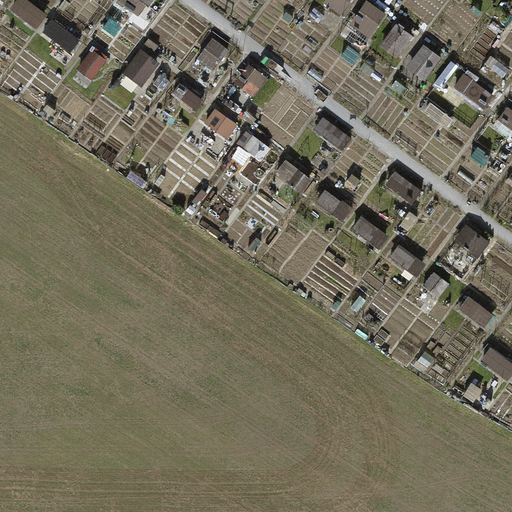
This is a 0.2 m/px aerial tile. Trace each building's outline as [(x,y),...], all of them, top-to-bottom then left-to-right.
[(46,16),(23,0),(18,0),(10,11),(36,30),(46,16)] [(154,0),(122,0),(118,6),(131,15),(142,0),(151,6),(154,0)] [(351,0),(326,0),(325,2),(341,14),(351,0)] [(387,15),(369,1),(353,24),(371,37),(387,15)] [(72,12),(67,8),(62,14),(67,18),(72,12)] [(80,40),(52,19),(44,31),(72,51),(80,40)] [(414,37),(398,25),(383,46),(399,57),(414,37)] [(196,62),(211,73),(229,49),(213,38),(196,62)] [(444,59),(426,46),(411,67),(429,80),(444,59)] [(105,62),(91,51),(69,81),(84,92),(105,62)] [(160,64),(141,51),(123,75),(142,89),(160,64)] [(236,86),(253,97),(266,77),(250,66),(236,86)] [(498,96),(466,74),(455,90),(486,112),(498,96)] [(201,99),(180,84),(171,96),(192,112),(201,99)] [(454,118),(432,102),(428,108),(449,124),(454,118)] [(511,112),(505,107),(494,122),(511,134),(511,112)] [(238,127),(212,109),(204,120),(229,138),(238,127)] [(322,117),(313,129),(340,148),(348,136),(322,117)] [(262,160),(271,147),(246,129),(236,142),(262,160)] [(275,178),(299,193),(310,178),(287,163),(275,178)] [(423,193),(396,173),(387,185),(414,205),(423,193)] [(349,208),(324,189),(314,202),(340,221),(349,208)] [(389,237),(363,218),(354,232),(380,250),(389,237)] [(491,242),(465,224),(454,239),(480,258),(491,242)] [(425,265),(399,246),(389,260),(415,279),(425,265)] [(448,284),(434,272),(424,285),(438,297),(448,284)] [(495,314),(470,297),(461,309),(486,326),(495,314)] [(511,380),(511,364),(491,350),(482,363),(510,383),(511,380)]
